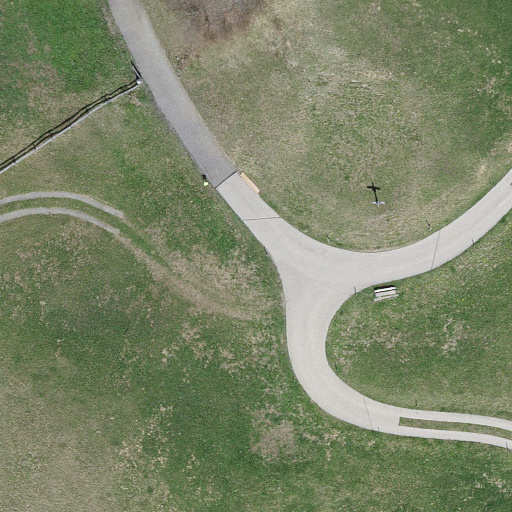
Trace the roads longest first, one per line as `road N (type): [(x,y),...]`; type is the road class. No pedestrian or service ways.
road 1 (track): [(309,324),(69,197),(0,200)]
road 2 (track): [(318,264),(307,348),(329,395),(378,416),(511,435)]
